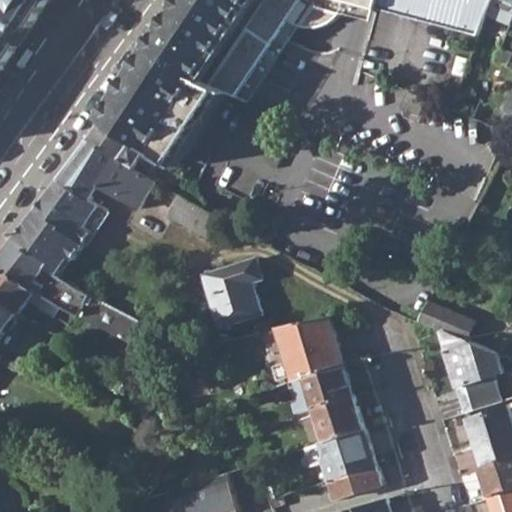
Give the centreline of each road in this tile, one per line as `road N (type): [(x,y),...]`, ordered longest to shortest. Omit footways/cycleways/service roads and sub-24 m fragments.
road 1 (residential): [(387,322),(447,511)]
road 2 (secondary): [(0,159),(114,0)]
